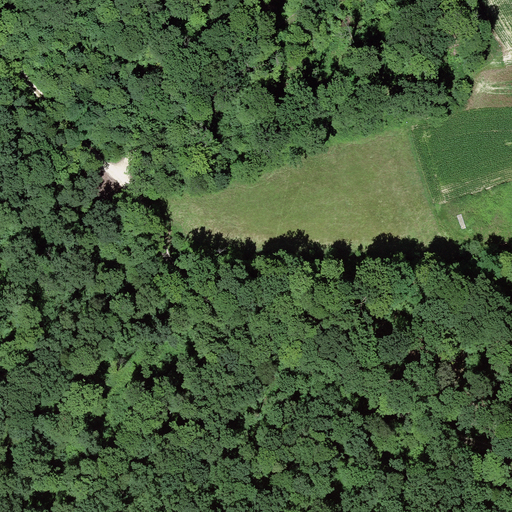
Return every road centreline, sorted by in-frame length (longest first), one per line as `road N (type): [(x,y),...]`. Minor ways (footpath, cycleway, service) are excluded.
road 1 (track): [(317,0),(133,146),(113,174),(197,287),(237,320),(511,458)]
road 2 (track): [(0,43),(113,174)]
